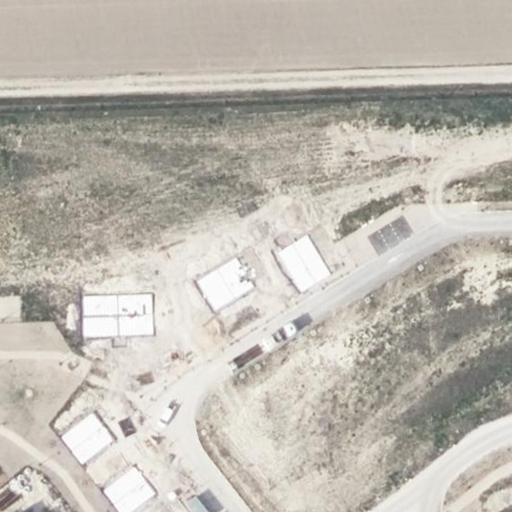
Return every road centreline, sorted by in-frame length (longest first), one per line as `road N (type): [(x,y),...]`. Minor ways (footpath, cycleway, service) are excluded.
road 1 (track): [(511,73),(0,87)]
road 2 (residential): [(511,222),(468,223),(404,253),(210,369),(183,428),(241,511)]
road 3 (residential): [(0,276),(49,275),(115,248)]
road 4 (residential): [(412,494),(489,436),(511,429)]
